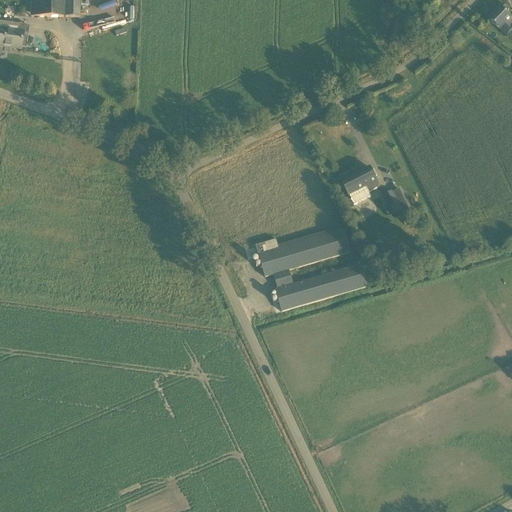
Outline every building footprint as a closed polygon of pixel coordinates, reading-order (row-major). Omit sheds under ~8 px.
[(31,0),(31,7),(31,17),(37,18),(63,19),(63,0),(31,0)] [(79,0),(65,0),(65,18),(79,18),(79,0)] [(506,14),(509,11),(509,9),(507,7),(505,7),(502,10),(501,9),(495,15),(496,15),(491,21),(490,20),(489,20),(499,30),(500,29),(507,36),(511,32),(511,31),(511,30),(511,31),(511,30),(511,19),(511,18),(506,14)] [(28,34),(23,34),(23,33),(18,32),(19,25),(0,22),(0,47),(20,50),(21,48),(26,49),(28,34)] [(370,197),(368,193),(379,188),(370,169),(342,183),(353,206),(370,197)] [(412,211),(406,199),(401,189),(393,193),(392,192),(383,196),(393,216),(394,215),(401,212),(402,215),(403,216),(409,213),(412,211)] [(282,313),(291,310),(368,289),(362,267),(355,269),(293,286),(289,272),(351,254),(345,232),(334,235),(279,251),(278,247),(276,243),(256,248),(258,253),(258,254),(259,256),(265,278),(273,276),(277,290),(275,291),(282,313)] [(375,253),(376,260),(385,259),(384,252),(375,253)] [(406,269),(403,262),(394,265),(397,272),(406,269)]
